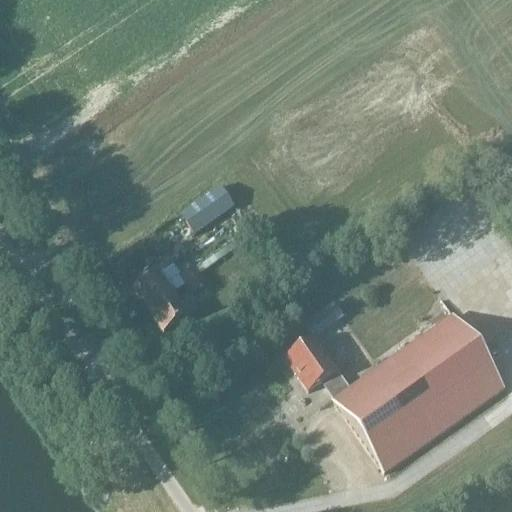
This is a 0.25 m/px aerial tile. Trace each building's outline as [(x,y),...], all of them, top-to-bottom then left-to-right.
[(193,212),(215,203),(210,189),(187,198),(193,212)] [(182,278),(187,286),(201,276),(195,268),(182,278)] [(133,291),(149,313),(174,295),(159,273),(133,291)] [(201,276),(187,286),(194,296),(208,286),(201,276)] [(174,295),(149,313),(165,335),(189,317),(174,295)] [(331,396),(385,476),(505,392),(451,316),(346,386),(338,374),(315,341),(286,362),(309,395),(323,385),(331,396)]
